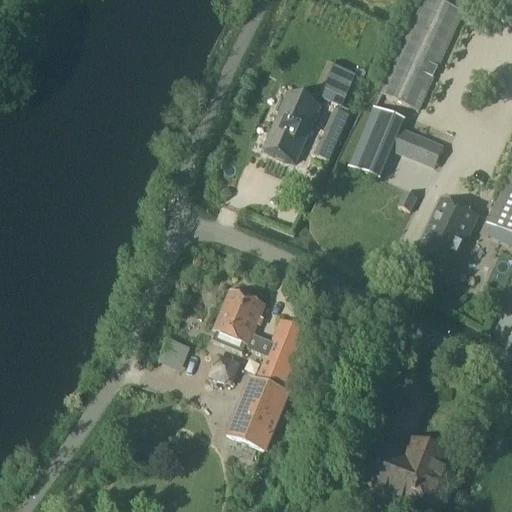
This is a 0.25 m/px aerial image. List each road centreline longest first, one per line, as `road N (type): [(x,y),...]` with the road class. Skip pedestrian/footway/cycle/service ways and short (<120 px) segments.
road 1 (unclassified): [(511,377),(283,261),(177,227)]
road 2 (unclassified): [(177,227),(108,388),(22,511)]
road 3 (unclassified): [(177,227),(176,191),(262,0)]
